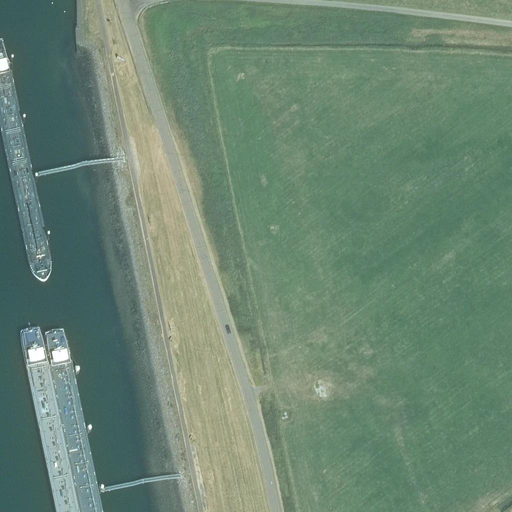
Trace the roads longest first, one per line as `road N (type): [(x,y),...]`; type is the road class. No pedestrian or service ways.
road 1 (tertiary): [(275,511),(255,417),(125,8)]
road 2 (unclassified): [(511,24),(270,0)]
